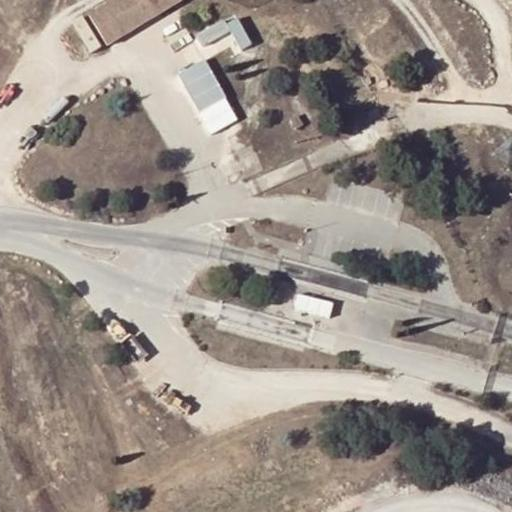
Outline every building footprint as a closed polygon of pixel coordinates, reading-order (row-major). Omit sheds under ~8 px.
[(189,0),(123,0),(95,17),(113,47),(190,1),(189,0)] [(91,12),(76,20),(96,52),(110,43),(91,12)] [(210,61),(183,77),(226,153),(253,138),(210,61)] [(308,127),(302,117),(295,122),(301,131),(308,127)] [(225,167),(214,172),(223,190),(233,184),(225,167)] [(341,305),(305,295),(300,312),(336,322),(341,305)]
